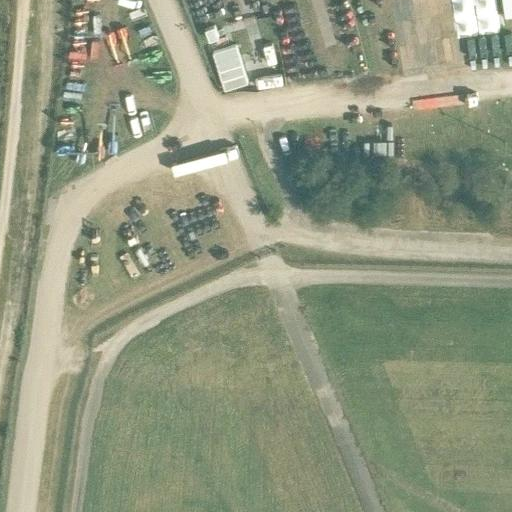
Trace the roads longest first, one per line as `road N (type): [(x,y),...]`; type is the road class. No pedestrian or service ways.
road 1 (unclassified): [(22,511),(59,231),(70,204),(103,177),(215,130)]
road 2 (unclassified): [(215,130),(162,0)]
road 3 (unclassified): [(268,252),(215,130)]
